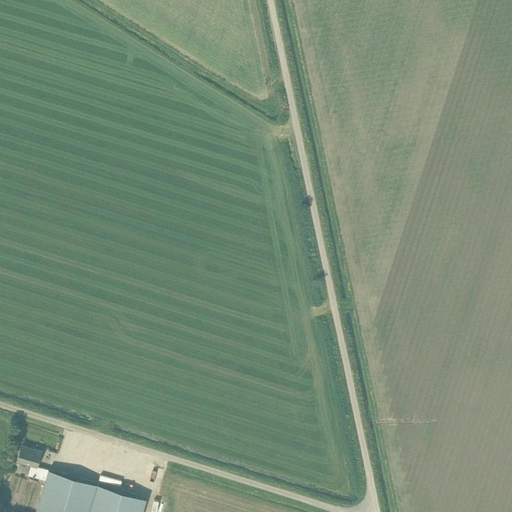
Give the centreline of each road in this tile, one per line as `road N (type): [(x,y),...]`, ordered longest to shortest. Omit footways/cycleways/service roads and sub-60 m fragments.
road 1 (unclassified): [(373,511),(269,0)]
road 2 (track): [(363,511),(0,400)]
